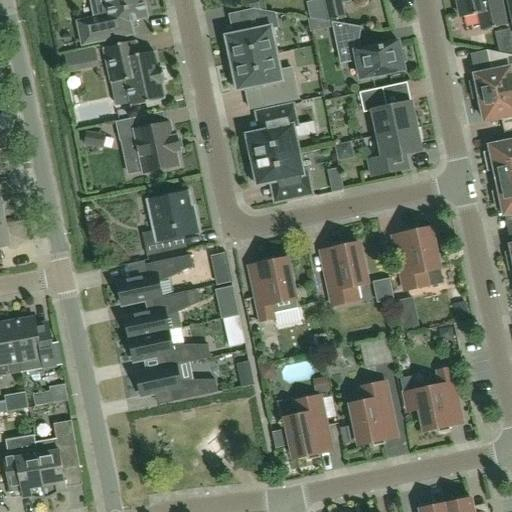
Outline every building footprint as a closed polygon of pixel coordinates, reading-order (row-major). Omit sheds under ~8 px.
[(134,35),(131,22),(146,18),(146,19),(148,18),(147,16),(143,0),(106,0),(110,15),(78,22),(83,46),(134,35)] [(349,0),(324,0),(329,22),(345,18),(342,3),(350,1),(349,0)] [(505,26),(500,3),(499,0),(454,0),(455,2),(458,4),(462,18),(479,15),(482,31),(505,26)] [(249,32),(226,37),(227,40),(223,41),(226,55),(230,54),(232,64),(277,55),(272,29),(278,27),(275,14),(254,10),(245,12),(249,32)] [(361,28),(333,23),(337,46),(358,42),(361,28)] [(139,56),(136,41),(104,48),(109,72),(123,69),(131,107),(147,103),(148,107),(160,105),(160,101),(165,100),(161,84),(165,83),(162,67),(158,68),(155,52),(139,56)] [(372,48),(355,51),(361,80),(405,71),(403,64),(407,63),(404,49),(400,50),(399,42),(382,46),(381,45),(372,47),(372,48)] [(95,49),(64,56),(69,75),(99,68),(95,49)] [(474,100),(480,99),(511,91),(511,55),(487,51),(491,72),(475,76),(476,84),(470,85),(474,100)] [(281,71),(277,55),(232,64),(234,74),(230,75),(233,89),(237,89),(237,91),(261,87),(265,106),(299,99),(292,69),(281,71)] [(364,113),(372,111),(377,137),(417,128),(411,103),(387,108),(383,88),(359,93),(364,113)] [(501,118),(504,131),(511,128),(511,91),(480,99),(484,122),(501,118)] [(250,151),(252,161),(299,151),(294,127),(298,126),(293,105),(266,111),(256,113),(260,132),(248,135),(246,135),(246,137),(247,137),(247,139),(243,140),(246,151),(250,151)] [(136,137),(144,174),(179,166),(176,152),(180,151),(177,137),(173,138),(170,123),(150,127),(148,116),(117,122),(120,141),(136,137)] [(309,154),(343,149),(342,134),(325,136),(323,122),(305,124),(309,154)] [(422,152),(417,128),(377,137),(382,157),(368,160),(372,177),(410,169),(407,155),(422,152)] [(491,152),(486,154),(489,170),(491,170),(511,165),(511,128),(504,131),(507,143),(490,147),(491,152)] [(113,149),(113,139),(93,138),(93,148),(113,149)] [(304,175),(299,151),(252,161),(254,171),(250,172),(253,184),(257,183),(257,185),(257,187),(259,187),(259,186),(271,183),(275,203),(313,195),(308,174),(304,175)] [(498,184),(499,192),(511,189),(511,165),(491,170),(491,171),(492,171),(494,185),(498,184)] [(511,189),(499,192),(493,193),(497,209),(502,208),(504,215),(511,213),(511,189)] [(189,193),(148,202),(155,232),(143,235),(148,257),(177,250),(174,238),(197,234),(195,222),(197,222),(194,207),(192,208),(189,193)] [(0,248),(9,247),(5,223),(0,224),(0,248)] [(442,283),(439,268),(431,229),(417,232),(416,227),(404,230),(405,234),(393,237),(405,291),(442,283)] [(321,252),(333,306),(359,301),(356,286),(367,284),(359,244),(346,247),(345,243),(333,245),(334,250),(321,252)] [(154,298),(161,296),(158,282),(192,267),(190,256),(147,265),(149,277),(119,283),(123,304),(154,298)] [(274,319),(273,314),(298,309),(296,299),(287,260),(274,263),(273,258),(261,260),(262,265),(250,268),(261,322),(274,319)] [(157,312),(126,318),(131,340),(168,332),(165,317),(190,306),(198,302),(196,290),(187,292),(162,298),(161,296),(154,298),(157,312)] [(35,318),(13,322),(15,331),(22,373),(44,369),(56,367),(51,342),(48,322),(36,324),(35,318)] [(13,322),(0,324),(0,377),(22,373),(13,322)] [(168,332),(131,340),(135,361),(166,354),(169,368),(176,366),(176,365),(201,360),(211,357),(208,346),(198,346),(172,346),(168,332)] [(169,368),(138,374),(142,395),(173,389),(175,401),(209,394),(217,391),(215,381),(206,381),(179,381),(176,366),(169,368)] [(406,415),(420,412),(424,432),(438,429),(439,433),(451,431),(450,426),(462,423),(451,370),(438,372),(441,387),(402,395),(406,415)] [(385,383),(359,389),(362,403),(351,406),(359,445),(373,442),(374,447),(385,445),(384,440),(397,437),(385,383)] [(65,386),(49,388),(49,392),(32,395),(35,407),(67,401),(65,386)] [(287,428),(274,431),(277,446),(291,444),(294,459),(308,456),(309,461),(320,458),(319,453),(332,451),(320,397),(294,403),(297,417),(286,420),(287,428)] [(118,418),(131,416),(129,400),(116,402),(118,418)] [(126,441),(136,437),(130,420),(119,424),(126,441)] [(63,470),(80,467),(72,422),(54,425),(56,439),(36,443),(37,450),(45,498),(49,497),(52,496),(55,494),(67,492),(63,470)] [(21,490),(23,499),(34,497),(38,498),(42,499),(45,498),(37,450),(3,456),(9,492),(21,490)] [(446,505),(447,511),(472,511),(469,495),(457,498),(458,503),(446,505)] [(447,511),(446,505),(434,508),(433,503),(421,506),(421,511),(447,511)]
